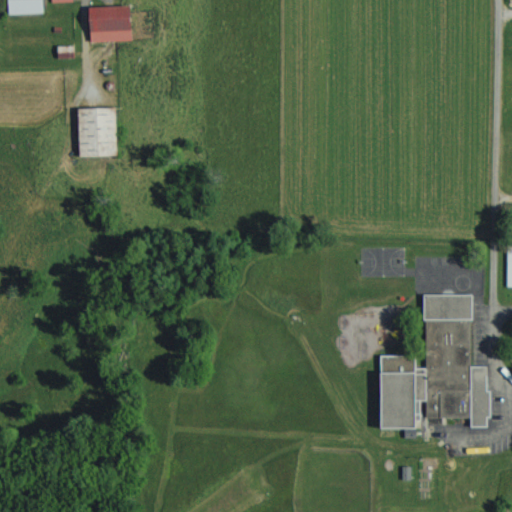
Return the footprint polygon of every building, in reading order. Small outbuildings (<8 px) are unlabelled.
[(9,0),(10,16),(45,14),(44,0),(9,0)] [(92,43),(134,42),(133,8),(92,8),(92,43)] [(75,47),(59,47),(59,60),(76,59),(75,47)] [(80,111),(82,159),(120,158),(119,110),(80,111)] [(385,356),(385,428),(424,428),(424,418),(473,418),(473,427),(491,427),(490,366),(472,366),(472,320),(474,320),(474,296),(427,296),(427,368),(418,368),(418,356),(385,356)]
